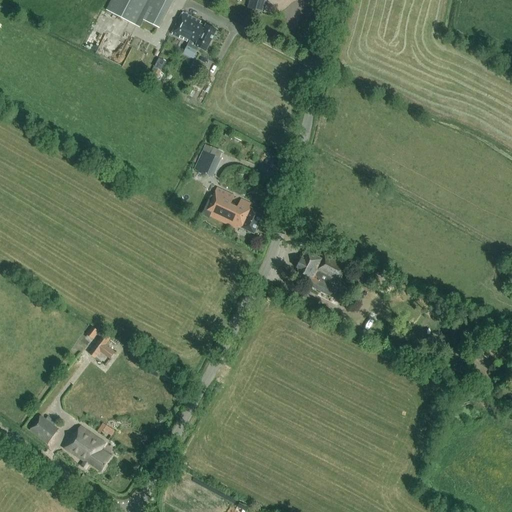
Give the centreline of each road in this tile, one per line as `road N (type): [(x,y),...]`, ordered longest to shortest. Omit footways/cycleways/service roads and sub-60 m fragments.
road 1 (tertiary): [(133,509),(271,258),(338,0)]
road 2 (tertiary): [(133,509),(114,508),(0,431)]
